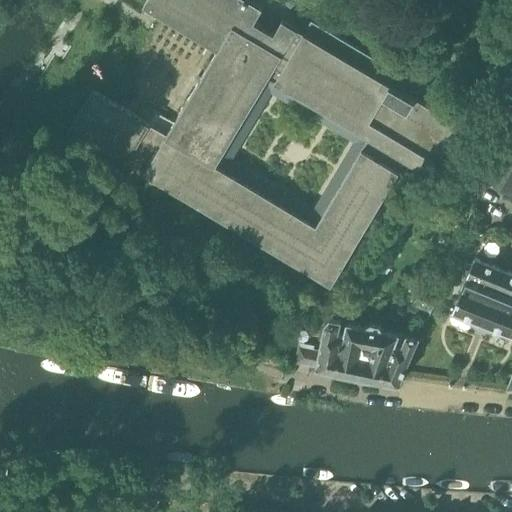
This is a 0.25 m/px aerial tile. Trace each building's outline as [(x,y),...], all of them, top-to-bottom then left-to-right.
[(136,118),(123,110),(92,91),(73,123),(71,127),(223,218),(332,284),(407,159),(431,174),(461,124),(404,91),(412,79),(312,19),(305,31),(284,18),(275,32),(255,20),(264,6),(252,0),(146,0),(144,4),(219,48),(173,124),(143,106),(136,118)] [(511,132),(503,149),(511,154),(511,132)] [(511,154),(503,149),(486,179),(511,193),(511,154)] [(501,258),(479,249),(454,309),(474,317),(474,318),(494,326),(494,325),(511,332),(511,272),(498,266),(501,258)] [(419,278),(409,299),(431,308),(441,288),(419,278)] [(432,311),(410,301),(407,308),(429,317),(432,311)] [(338,370),(346,333),(339,331),(342,320),(335,319),(344,308),(340,305),(330,318),(326,323),(325,331),(321,330),(318,342),(322,343),(322,346),(301,342),(297,362),(337,369),(337,370),(338,370)] [(348,321),(346,333),(338,370),(382,378),(396,343),(400,332),(384,329),(381,324),(372,322),(366,326),(348,321)] [(403,344),(396,343),(382,378),(382,379),(383,378),(402,382),(420,336),(407,333),(403,344)]
